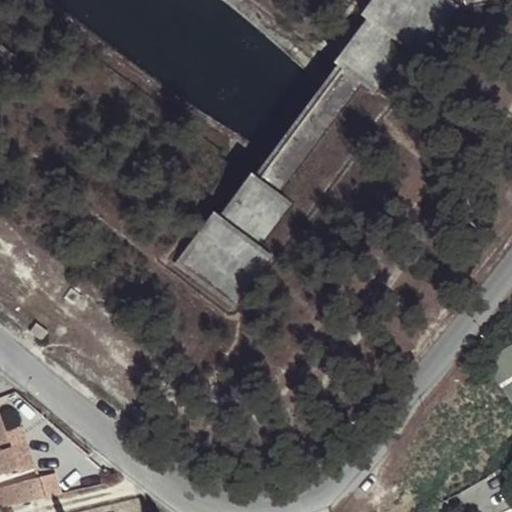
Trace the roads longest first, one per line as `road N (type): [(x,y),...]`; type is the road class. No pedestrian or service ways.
road 1 (unclassified): [(318,511),(365,468),(511,276)]
road 2 (unclassified): [(27,370),(196,511)]
